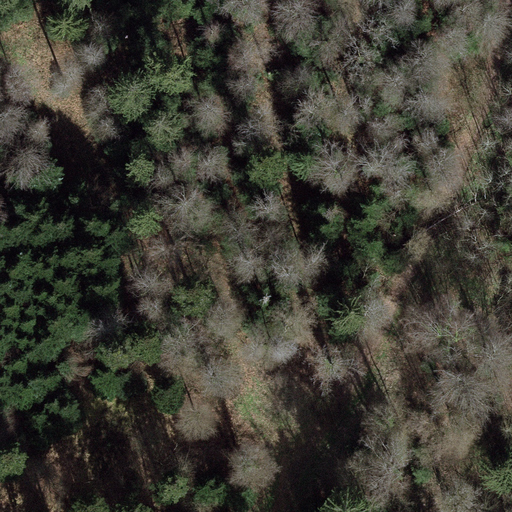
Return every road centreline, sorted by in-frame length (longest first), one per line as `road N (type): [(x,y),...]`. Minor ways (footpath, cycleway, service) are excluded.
road 1 (track): [(278,511),(294,466),(353,377),(430,226),(498,67),(511,6)]
road 2 (track): [(0,58),(64,121),(125,233),(294,466)]
